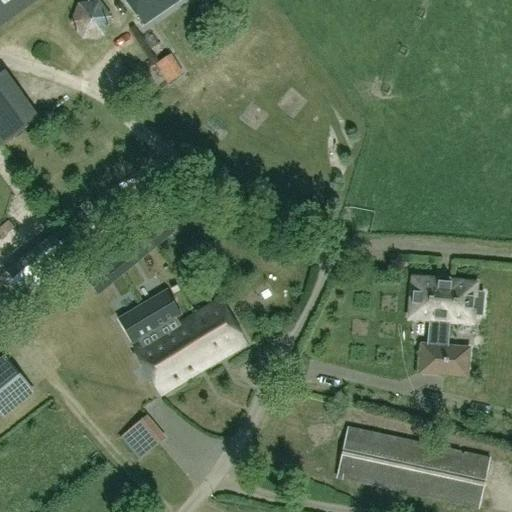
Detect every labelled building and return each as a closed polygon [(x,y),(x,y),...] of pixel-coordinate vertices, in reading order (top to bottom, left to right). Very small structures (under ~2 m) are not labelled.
[(0,0),(0,25),(35,0),(0,0)] [(126,0),(143,25),(178,0),(126,0)] [(76,4),(69,24),(81,41),(102,38),(109,18),(98,1),(76,4)] [(168,60),(156,67),(169,87),(180,80),(168,60)] [(0,81),(0,149),(38,129),(9,77),(0,81)] [(144,229),(134,237),(148,253),(158,244),(144,229)] [(120,249),(110,257),(123,273),(133,265),(120,249)] [(410,265),(383,261),(379,280),(406,285),(410,265)] [(95,270),(84,279),(98,294),(108,286),(95,270)] [(413,280),(410,316),(430,317),(428,346),(422,345),(420,373),(466,377),(468,350),(446,347),(449,319),(469,321),(470,314),(480,315),(482,293),(472,292),(473,285),(413,280)] [(119,319),(118,319),(132,344),(137,341),(140,347),(134,350),(160,395),(246,344),(219,300),(180,323),(176,318),(181,315),(166,290),(165,291),(142,305),(141,306),(119,319)] [(5,359),(0,362),(0,414),(1,416),(32,392),(5,359)] [(162,440),(144,419),(120,440),(138,460),(162,440)] [(479,508),(490,460),(347,429),(337,478),(479,508)]
